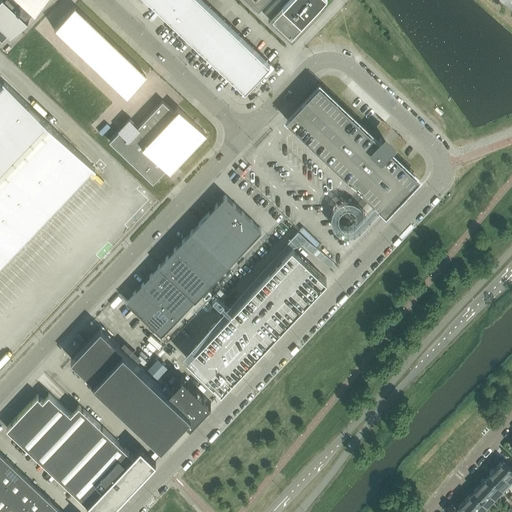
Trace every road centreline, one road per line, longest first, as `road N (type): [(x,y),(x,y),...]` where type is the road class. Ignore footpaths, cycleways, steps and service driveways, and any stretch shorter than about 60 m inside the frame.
road 1 (unclassified): [(128,511),(442,175),(438,151),(336,61),(310,66),(246,133)]
road 2 (unclassified): [(0,393),(246,133)]
road 3 (secondary): [(511,250),(272,511)]
road 4 (secondary): [(299,511),(367,426),(511,276)]
road 5 (unclassified): [(246,133),(102,0)]
road 6 (residential): [(425,511),(511,414)]
road 7 (unknown): [(38,352),(130,436)]
